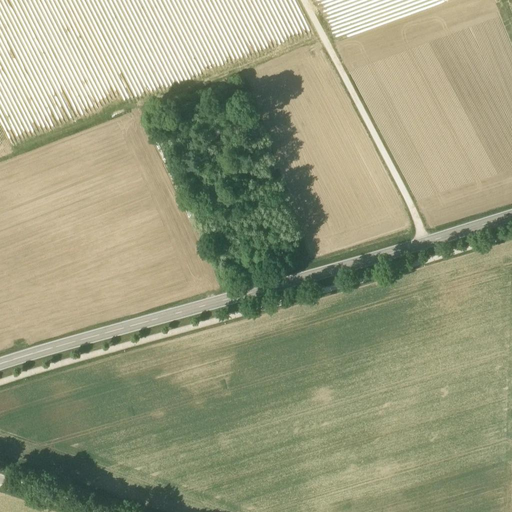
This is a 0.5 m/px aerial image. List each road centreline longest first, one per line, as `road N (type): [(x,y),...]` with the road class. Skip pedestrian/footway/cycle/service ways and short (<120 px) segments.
road 1 (secondary): [(0,365),(511,215)]
road 2 (track): [(303,0),(425,242)]
